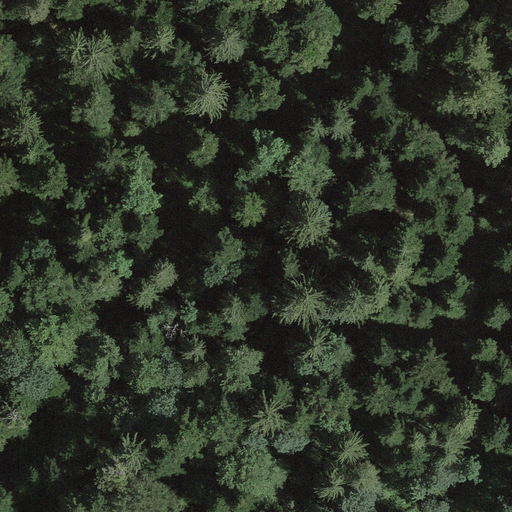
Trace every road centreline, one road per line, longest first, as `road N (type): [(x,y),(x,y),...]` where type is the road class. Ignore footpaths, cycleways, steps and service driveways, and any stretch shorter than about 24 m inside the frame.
road 1 (track): [(511,446),(177,317),(0,197)]
road 2 (track): [(0,69),(81,80),(257,59)]
road 3 (track): [(81,80),(18,215)]
